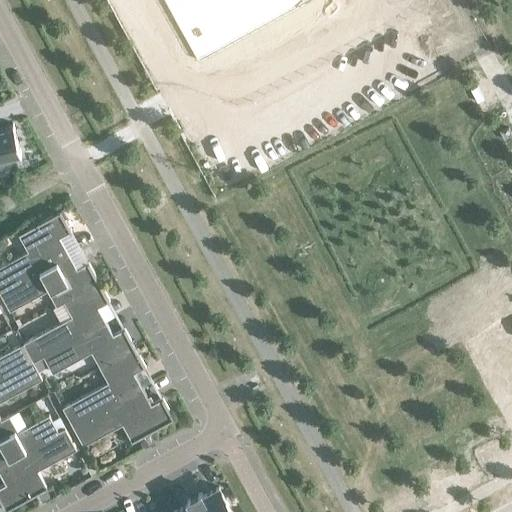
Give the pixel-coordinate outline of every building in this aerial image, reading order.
[(165,0),(198,60),(307,0),(165,0)] [(470,89),(477,102),(483,98),(476,86),(470,89)] [(0,166),(14,159),(13,155),(19,153),(19,154),(21,153),(13,123),(11,123),(12,124),(0,126),(0,166)] [(0,265),(0,291),(69,254),(59,237),(71,230),(60,210),(17,233),(27,251),(0,265)] [(56,304),(63,300),(98,281),(88,262),(76,268),(69,254),(0,291),(0,293),(9,310),(48,289),(56,304)] [(71,315),(22,342),(32,360),(42,354),(105,320),(97,306),(109,300),(98,281),(63,300),(71,315)] [(52,372),(91,351),(99,366),(134,347),(124,328),(112,334),(105,320),(42,354),(52,372)] [(0,354),(0,377),(29,362),(19,344),(0,354)] [(107,381),(62,406),(72,424),(141,386),(133,372),(145,366),(134,347),(99,366),(107,381)] [(0,417),(0,400),(42,378),(32,360),(29,362),(0,377),(0,420),(1,420),(0,417)] [(131,441),(143,434),(173,418),(162,397),(151,404),(141,386),(72,424),(83,444),(121,423),(131,441)] [(17,431),(8,416),(1,420),(0,420),(0,463),(65,428),(64,427),(58,430),(49,414),(17,431)] [(0,500),(5,510),(36,492),(47,487),(37,469),(76,448),(65,428),(0,463),(0,473),(5,483),(0,485),(0,500)] [(188,503),(173,511),(232,511),(218,486),(202,495),(201,491),(198,493),(197,493),(190,497),(189,497),(189,498),(186,499),(188,503)]
